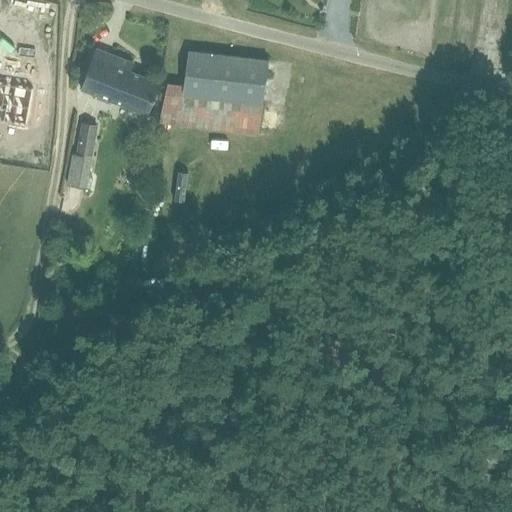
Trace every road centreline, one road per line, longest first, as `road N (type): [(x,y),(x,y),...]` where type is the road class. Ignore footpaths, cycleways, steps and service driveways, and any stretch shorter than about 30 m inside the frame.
road 1 (unclassified): [(511,89),(429,76),(136,0)]
road 2 (track): [(0,356),(24,344),(40,286),(71,0)]
